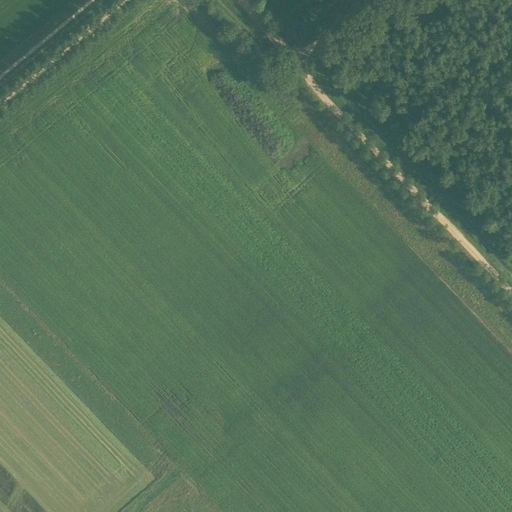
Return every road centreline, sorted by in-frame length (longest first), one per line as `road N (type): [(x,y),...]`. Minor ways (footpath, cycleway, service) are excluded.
road 1 (track): [(294,58),(511,292)]
road 2 (track): [(0,103),(126,0)]
